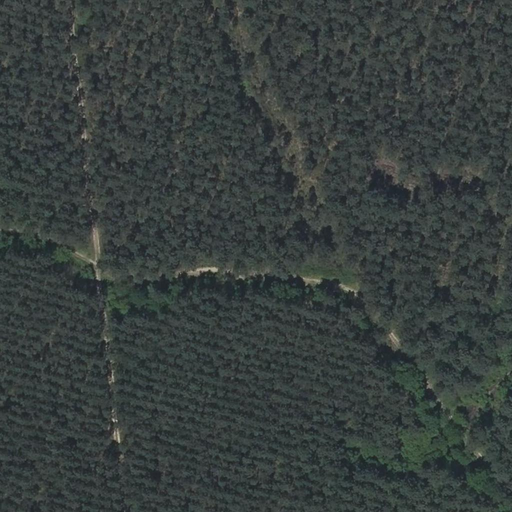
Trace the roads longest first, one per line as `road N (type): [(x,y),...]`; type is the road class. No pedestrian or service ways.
road 1 (track): [(511,486),(465,439),(353,292),(212,272),(127,283),(42,239),(0,231)]
road 2 (track): [(72,0),(129,511)]
